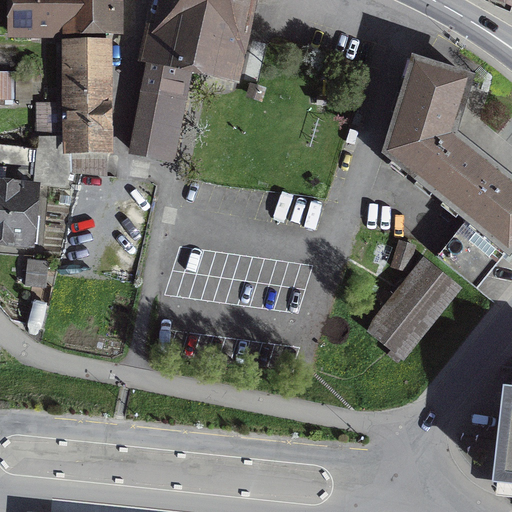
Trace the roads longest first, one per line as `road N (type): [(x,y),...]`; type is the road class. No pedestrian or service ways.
road 1 (residential): [(0,331),(37,357),(423,436)]
road 2 (unclassified): [(358,460),(0,428)]
road 3 (unclassified): [(0,485),(272,511)]
road 4 (unclassified): [(511,325),(423,436)]
